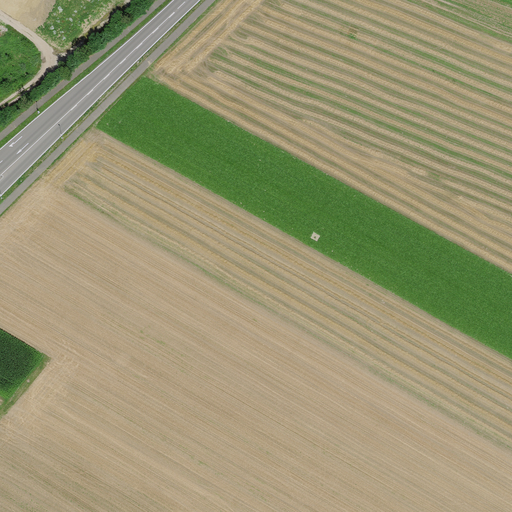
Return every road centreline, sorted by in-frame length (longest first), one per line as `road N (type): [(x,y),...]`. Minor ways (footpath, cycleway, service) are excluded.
road 1 (track): [(211,0),(0,210)]
road 2 (primary): [(28,146),(185,0)]
road 3 (track): [(0,138),(160,0)]
road 4 (track): [(0,108),(129,0)]
